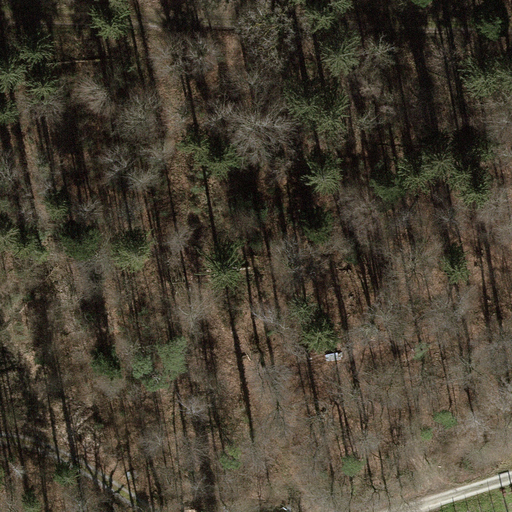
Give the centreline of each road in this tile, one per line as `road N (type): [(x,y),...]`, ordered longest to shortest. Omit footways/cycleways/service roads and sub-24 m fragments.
road 1 (track): [(0,9),(511,28)]
road 2 (track): [(153,511),(100,474),(0,441)]
road 3 (track): [(511,472),(384,511)]
